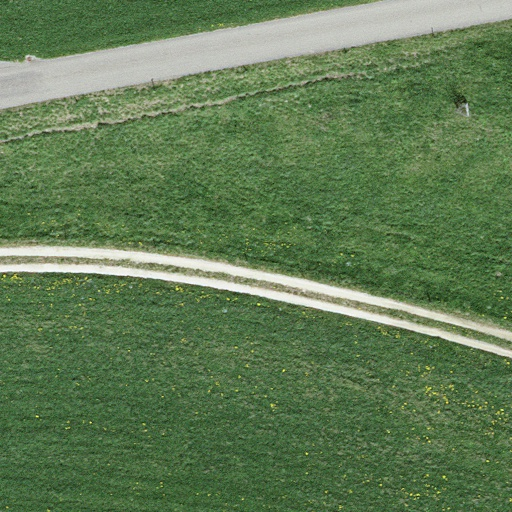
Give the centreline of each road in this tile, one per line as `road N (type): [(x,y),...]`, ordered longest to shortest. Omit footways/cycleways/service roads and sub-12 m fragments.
road 1 (unclassified): [(0,102),(511,2)]
road 2 (track): [(511,348),(246,281),(130,264),(0,259)]
